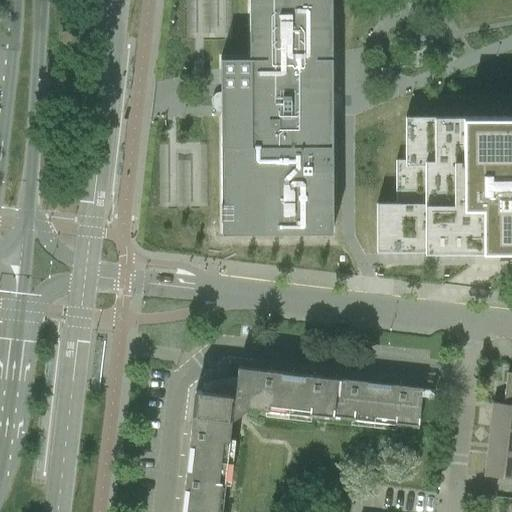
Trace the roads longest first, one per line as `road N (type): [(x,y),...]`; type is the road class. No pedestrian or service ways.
road 1 (residential): [(163,511),(175,406),(202,351),(229,344),(467,373)]
road 2 (tertiary): [(470,322),(84,277)]
road 3 (secondary): [(27,207),(40,0)]
road 4 (residential): [(454,511),(467,373)]
road 5 (secondary): [(0,448),(14,324)]
